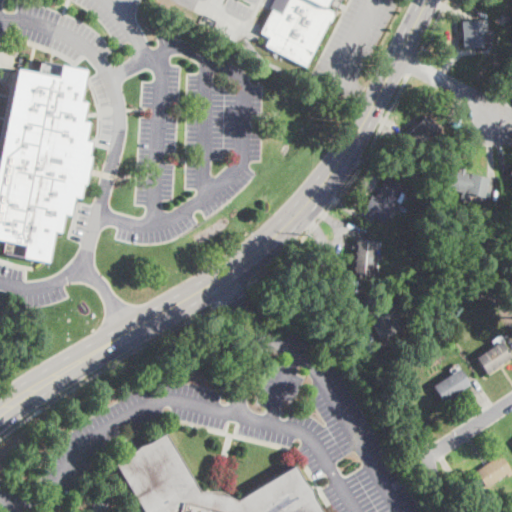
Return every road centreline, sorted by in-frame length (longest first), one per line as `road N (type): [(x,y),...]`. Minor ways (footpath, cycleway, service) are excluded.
road 1 (primary): [(427,0),(320,187),(268,242),(221,275)]
road 2 (primary): [(221,275),(0,411)]
